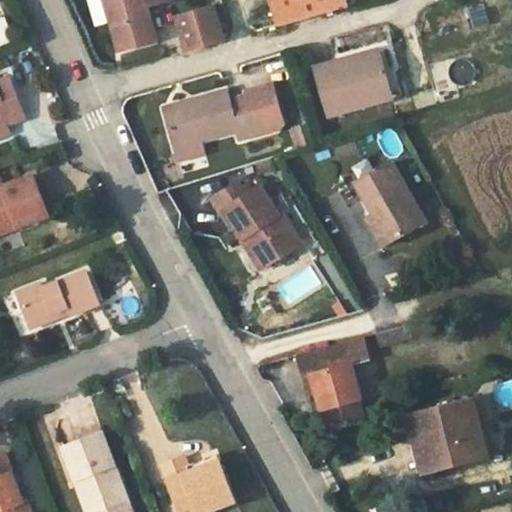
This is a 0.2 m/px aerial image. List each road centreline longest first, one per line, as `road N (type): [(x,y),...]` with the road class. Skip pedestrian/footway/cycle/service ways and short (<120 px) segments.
road 1 (unclassified): [(192,320),(41,0)]
road 2 (unknown): [(351,27),(145,72),(87,97)]
road 3 (unclassified): [(301,511),(192,320)]
road 4 (residential): [(0,395),(192,320)]
